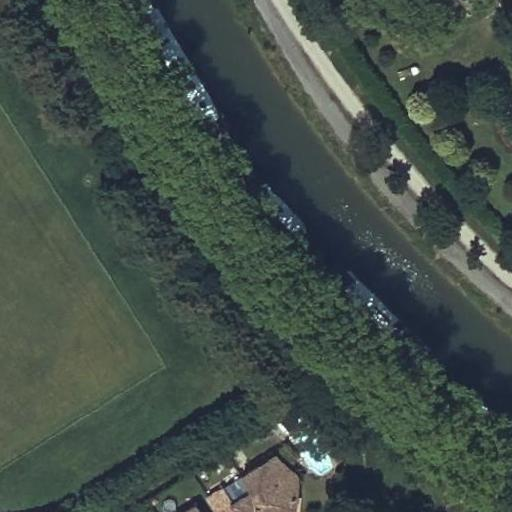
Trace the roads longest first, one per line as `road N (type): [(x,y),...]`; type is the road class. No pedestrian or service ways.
road 1 (track): [(83,0),(202,180),(314,312),(511,479)]
road 2 (track): [(284,0),(355,103),(511,275)]
